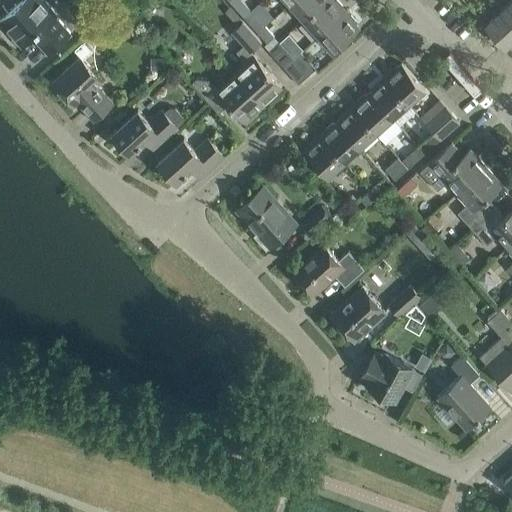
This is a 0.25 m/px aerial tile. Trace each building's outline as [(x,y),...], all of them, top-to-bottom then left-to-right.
[(37,0),(24,0),(0,20),(22,46),(36,34),(41,41),(38,43),(47,54),(72,34),(56,15),(57,14),(46,1),(42,5),(37,0)] [(232,0),(245,14),(251,9),(243,0),(232,0)] [(293,0),(291,3),(305,19),(326,0),(293,0)] [(336,0),(336,1),(334,0),(326,0),(305,19),(320,35),(346,11),(342,7),(343,6),(337,0),(336,0)] [(511,0),(503,9),(511,19),(511,0)] [(235,72),(237,74),(263,102),(264,102),(282,85),(252,51),(262,41),(243,21),(231,6),(225,10),(238,25),(232,31),(244,44),(237,51),(246,61),(235,72)] [(245,14),(259,30),(265,25),(251,9),(245,14)] [(511,41),(511,19),(503,9),(486,24),(506,47),(511,41)] [(346,11),(320,35),(334,51),(360,28),(356,23),(357,21),(351,14),(349,16),(346,11)] [(265,25),(259,30),(269,41),(275,35),(265,25)] [(280,40),(270,50),(284,66),(293,58),(295,57),(280,40)] [(295,57),(293,58),(308,75),(316,67),(301,51),(295,57)] [(84,108),(94,119),(113,101),(98,83),(102,79),(81,55),(68,67),(53,80),(75,104),(80,99),(87,106),(84,108)] [(166,56),(154,57),(154,69),(166,69),(166,56)] [(293,58),(284,66),(299,83),(308,75),(293,58)] [(392,71),(385,77),(409,104),(426,88),(402,62),(399,65),(397,64),(391,70),(392,71)] [(237,74),(218,91),(208,79),(197,78),(192,82),(219,112),(229,103),(246,122),(266,104),(264,102),(263,102),(237,74)] [(373,89),(369,92),(393,118),(409,104),(385,77),(379,83),(378,81),(371,87),(373,89)] [(360,100),(353,106),(377,132),(393,118),(369,92),(366,94),(365,93),(359,99),(360,100)] [(445,104),(426,122),(435,131),(441,138),(460,121),(451,111),(445,104)] [(341,118),(337,121),(361,147),(377,132),(353,106),(347,112),(346,110),(339,116),(341,118)] [(139,109),(113,132),(131,153),(150,137),(158,146),(187,119),(176,107),(170,107),(165,112),(162,108),(149,120),(139,109)] [(328,129),(321,135),(345,161),(361,147),(337,121),(334,123),(333,122),(326,128),(328,129)] [(434,132),(418,146),(424,153),(440,138),(434,132)] [(345,161),(321,135),(315,140),(314,139),(307,145),(309,147),(305,150),(328,176),(345,161)] [(195,149),(184,137),(159,160),(177,181),(196,165),(204,174),(225,155),(208,136),(195,149)] [(427,168),(422,172),(438,189),(447,181),(457,192),(487,165),(471,148),(464,154),(454,144),(442,155),(427,168)] [(418,146),(402,160),(408,167),(424,153),(418,146)] [(408,167),(402,160),(399,156),(386,167),(396,178),(399,176),(408,167)] [(458,212),(472,228),(492,210),(484,201),(503,183),(487,165),(457,192),(467,203),(458,212)] [(412,176),(398,189),(404,196),(418,183),(412,176)] [(379,181),(370,189),(376,196),(385,187),(379,181)] [(238,208),(258,230),(254,234),(267,249),(297,222),(263,185),(238,208)] [(376,196),(370,189),(361,198),(367,204),(376,196)] [(323,204),(299,226),(309,236),(333,215),(323,204)] [(496,236),(507,247),(511,242),(511,209),(501,220),(492,210),(472,228),(487,244),(496,236)] [(426,222),(434,232),(443,225),(435,214),(426,222)] [(294,270),(314,293),(336,274),(345,285),(365,268),(349,250),(339,259),(325,243),(294,270)] [(449,249),(462,263),(469,257),(456,243),(449,249)] [(389,303),(400,314),(421,296),(410,284),(389,303)] [(363,285),(332,313),(355,339),(386,311),(363,285)] [(502,336),(481,355),(487,362),(499,375),(511,389),(511,318),(501,307),(488,319),(502,336)] [(374,387),(396,399),(405,383),(412,388),(421,372),(414,368),(414,367),(387,351),(385,355),(376,350),(363,374),(377,382),(374,387)] [(423,353),(416,365),(425,370),(432,357),(423,353)] [(461,374),(438,395),(467,428),(478,418),(478,419),(482,416),(481,415),(491,406),(469,382),(480,373),(463,354),(452,364),(461,374)]
